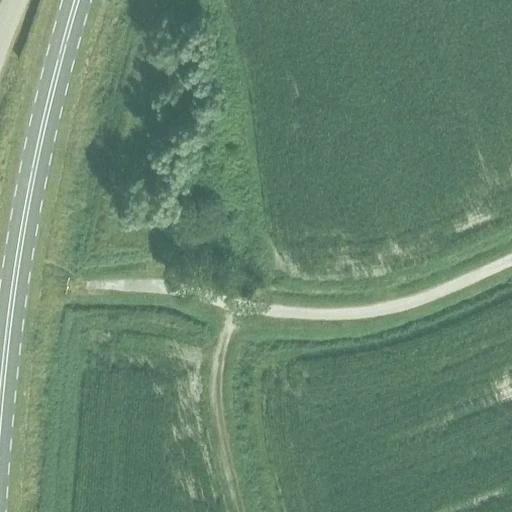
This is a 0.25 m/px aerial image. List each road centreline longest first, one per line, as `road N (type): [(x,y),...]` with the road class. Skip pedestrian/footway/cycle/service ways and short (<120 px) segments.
road 1 (residential): [(94,285),(161,286),(301,314),(350,313),(425,298),(511,259)]
road 2 (primary): [(0,409),(21,230),(75,0)]
